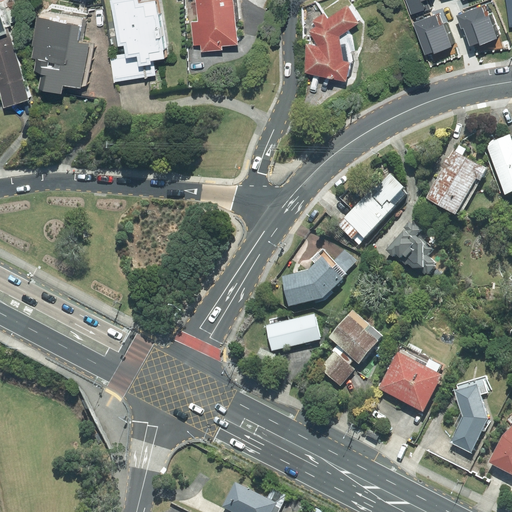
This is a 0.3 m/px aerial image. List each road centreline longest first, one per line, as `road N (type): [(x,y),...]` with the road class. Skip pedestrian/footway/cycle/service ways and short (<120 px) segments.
road 1 (tertiary): [(276,214),(305,179),(385,121),(430,98),(511,83)]
road 2 (primary): [(413,511),(167,387)]
road 3 (primary): [(0,190),(70,182),(180,187),(252,201)]
road 4 (residential): [(295,0),(289,90),(252,201)]
road 5 (tertiary): [(167,387),(276,214)]
road 6 (primary): [(167,387),(0,300)]
